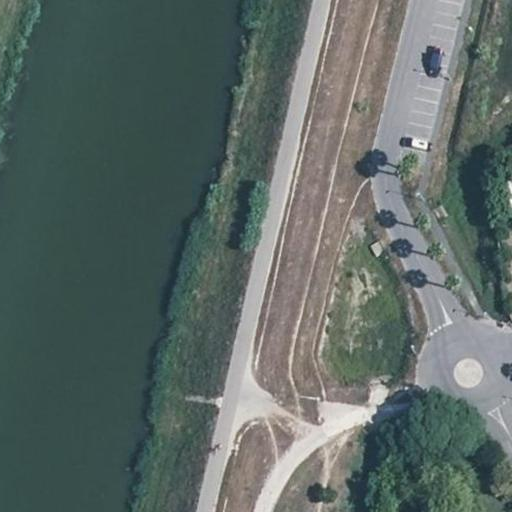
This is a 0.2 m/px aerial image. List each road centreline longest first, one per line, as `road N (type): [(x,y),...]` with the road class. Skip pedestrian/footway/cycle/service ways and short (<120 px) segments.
road 1 (residential): [(454,343),(386,193),(384,171),(425,0)]
road 2 (track): [(229,397),(426,408),(442,390)]
road 3 (track): [(349,409),(276,477),(259,511)]
